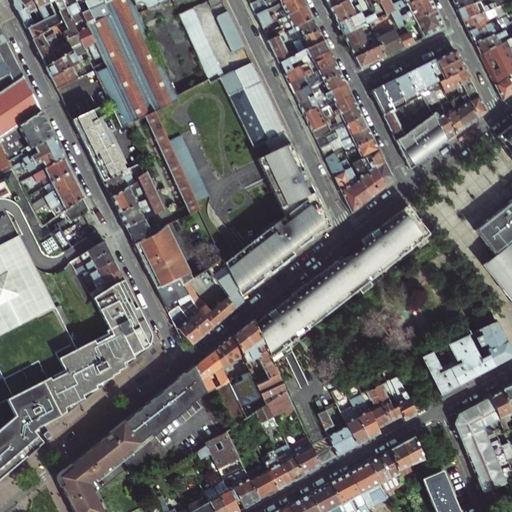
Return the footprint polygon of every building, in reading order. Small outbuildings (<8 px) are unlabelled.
[(42,19),(32,0),(14,0),(13,2),(13,3),(26,30),(42,19)] [(49,5),(46,0),(32,0),(42,19),(26,30),(28,33),(31,40),(57,22),(49,5)] [(65,37),(76,32),(61,0),(46,0),(49,5),(54,3),(66,29),(62,31),(62,32),(63,35),(65,37)] [(102,58),(82,15),(74,0),(61,0),(76,32),(83,45),(84,48),(88,47),(95,61),(102,58)] [(74,0),(82,15),(104,5),(101,0),(74,0)] [(138,14),(131,0),(101,0),(104,5),(82,15),(102,58),(104,63),(93,68),(102,87),(121,127),(144,116),(154,112),(179,100),(138,14)] [(131,0),(138,14),(167,0),(131,0)] [(211,9),(223,4),(221,0),(212,0),(207,2),(211,9)] [(267,11),(265,6),(262,0),(260,0),(251,5),(253,9),(257,16),(267,11)] [(303,0),(289,0),(267,11),(257,16),(263,28),(287,17),(307,8),(303,0)] [(277,0),(265,6),(267,11),(289,0),(277,0)] [(325,0),(328,4),(330,9),(346,2),(349,0),(325,0)] [(350,9),(346,2),(330,9),(334,17),(338,24),(355,16),(380,4),(379,1),(378,0),(363,0),(367,7),(360,11),(357,5),(350,9)] [(408,6),(420,0),(401,0),(402,1),(392,7),(388,0),(381,0),(379,1),(380,4),(386,16),(390,14),(399,10),(408,6)] [(390,14),(398,30),(400,29),(403,28),(405,26),(407,25),(415,22),(436,13),(432,5),(429,0),(420,0),(408,6),(411,12),(407,14),(408,15),(401,18),(398,14),(401,13),(399,10),(390,14)] [(451,0),(454,4),(457,10),(483,0),(451,0)] [(483,0),(457,10),(460,16),(462,21),(497,8),(493,0),(483,0)] [(511,2),(497,8),(462,21),(465,27),(468,32),(497,20),(509,14),(511,12),(511,2)] [(310,14),(307,8),(287,17),(289,22),(285,24),(284,28),(276,31),(275,29),(265,34),(269,41),(288,32),(313,20),(310,14)] [(270,154),(290,145),(252,64),(223,77),(192,9),(179,16),(210,84),(220,79),(254,149),(255,148),(257,152),(267,147),(270,154)] [(235,53),(244,49),(227,12),(217,17),(216,20),(232,52),(235,53)] [(497,20),(468,32),(471,38),(474,44),(511,24),(511,12),(509,14),(511,20),(500,25),(497,20)] [(436,13),(415,22),(424,39),(444,29),(440,21),(436,13)] [(375,39),(379,47),(384,58),(397,52),(403,49),(394,32),(398,30),(390,14),(386,16),(371,24),(368,25),(372,32),(373,35),(375,39)] [(358,22),(355,16),(338,24),(340,29),(344,36),(361,28),(368,25),(371,24),(368,18),(358,22)] [(316,26),(313,20),(288,32),(294,44),(319,32),(316,26)] [(57,22),(31,40),(35,48),(41,60),(45,67),(71,52),(67,43),(55,49),(50,40),(62,32),(62,31),(57,22)] [(511,24),(474,44),(477,50),(479,55),(505,41),(511,37),(511,24)] [(364,35),(361,28),(344,36),(346,41),(349,47),(373,35),(372,32),(364,35)] [(407,31),(409,34),(414,44),(420,41),(413,28),(407,31)] [(402,34),(400,29),(398,30),(394,32),(403,49),(411,45),(414,44),(409,34),(405,35),(404,33),(402,34)] [(23,78),(0,30),(0,57),(9,74),(13,82),(23,78)] [(294,44),(288,32),(269,41),(273,51),(280,64),(299,55),(296,49),(288,53),(283,43),(287,42),(290,46),(294,44)] [(322,37),(319,32),(294,44),(296,49),(299,55),(324,42),(322,37)] [(375,39),(373,35),(349,47),(352,52),(355,59),(372,51),(368,43),(375,39)] [(511,54),(505,41),(479,55),(486,69),(502,101),(511,93),(511,83),(508,75),(511,72),(511,54)] [(299,55),(280,64),(285,74),(293,70),(291,66),(303,61),(305,65),(329,53),(326,47),(324,42),(299,55)] [(83,45),(71,52),(45,67),(47,72),(50,78),(73,64),(80,59),(77,55),(85,50),(84,48),(83,45)] [(372,51),(355,59),(358,65),(361,70),(378,61),(384,58),(379,47),(372,51)] [(433,73),(460,59),(458,55),(455,50),(429,64),(433,73)] [(305,65),(300,67),(304,77),(305,79),(335,64),(332,59),(329,53),(305,65)] [(0,78),(9,74),(0,57),(0,78)] [(439,84),(465,70),(463,65),(460,59),(433,73),(439,84)] [(78,75),(73,64),(50,78),(53,83),(56,89),(82,77),(80,74),(78,75)] [(338,70),(335,64),(305,79),(310,87),(311,90),(340,75),(338,70)] [(433,73),(429,64),(423,66),(417,69),(429,93),(433,90),(440,87),(439,84),(433,73)] [(293,70),(285,74),(284,75),(287,80),(289,85),(304,77),(300,67),(293,70)] [(429,93),(417,69),(411,72),(405,75),(417,99),(422,96),(429,93)] [(460,84),(469,79),(467,75),(465,70),(439,84),(440,87),(444,94),(451,91),(456,89),(455,87),(460,84)] [(13,82),(9,74),(0,78),(0,138),(41,113),(33,97),(23,78),(13,82)] [(340,75),(311,90),(314,97),(327,90),(329,95),(346,86),(343,81),(340,75)] [(417,99),(405,75),(399,78),(394,81),(406,105),(410,104),(409,103),(417,99)] [(305,79),(304,77),(289,85),(291,89),(294,95),(310,87),(305,79)] [(469,79),(460,84),(478,119),(483,115),(486,113),(469,79)] [(406,105),(394,81),(388,84),(382,87),(393,108),(399,105),(401,108),(406,105)] [(464,105),(460,108),(469,126),(473,123),(478,119),(460,84),(455,87),(456,89),(464,105)] [(348,92),(346,86),(329,95),(316,101),(319,108),(322,112),(351,97),(348,92)] [(311,90),(310,87),(294,95),(296,99),(299,105),(315,98),(314,97),(311,90)] [(393,108),(382,87),(371,92),(377,104),(383,117),(392,112),(395,111),(393,108)] [(429,93),(422,96),(429,109),(430,111),(440,105),(433,90),(429,93)] [(447,99),(453,110),(463,130),(466,128),(469,126),(460,108),(453,95),(451,96),(450,94),(452,93),(451,91),(444,94),(445,96),(448,95),(449,97),(447,99)] [(354,103),(351,97),(322,112),(324,117),(327,123),(329,122),(340,116),(357,108),(354,103)] [(316,101),(315,98),(299,105),(301,109),(304,115),(319,108),(316,101)] [(444,105),(441,106),(445,114),(456,135),(460,132),(463,130),(453,110),(449,112),(446,106),(445,107),(444,105)] [(324,117),(319,108),(304,115),(306,119),(308,125),(324,117)] [(360,114),(357,108),(340,116),(343,121),(329,128),(332,133),(334,132),(362,119),(360,114)] [(395,141),(410,170),(429,156),(437,149),(446,142),(432,114),(430,111),(429,109),(401,131),(404,137),(395,141)] [(91,111),(71,120),(73,124),(76,130),(80,138),(84,146),(88,153),(92,161),(94,166),(98,175),(102,182),(129,169),(113,137),(105,129),(99,118),(96,120),(91,111)] [(149,126),(159,122),(154,112),(144,116),(149,126)] [(392,112),(383,117),(389,129),(395,141),(404,137),(401,131),(392,112)] [(47,126),(41,113),(0,138),(0,141),(0,142),(9,160),(26,151),(53,138),(47,126)] [(435,113),(432,114),(446,142),(452,138),(456,135),(445,114),(437,118),(438,116),(436,113),(435,113)] [(327,123),(324,117),(308,125),(310,129),(312,134),(328,126),(328,125),(327,123)] [(362,119),(334,132),(339,141),(341,144),(367,130),(365,125),(362,119)] [(153,135),(163,131),(159,122),(149,126),(153,135)] [(329,128),(328,126),(312,134),(314,137),(316,140),(332,133),(329,128)] [(511,126),(501,135),(497,138),(502,145),(500,146),(506,154),(508,152),(509,154),(507,156),(511,162),(511,126)] [(367,130),(341,144),(343,150),(346,156),(356,150),(373,141),(371,136),(367,130)] [(153,135),(158,145),(167,141),(163,131),(153,135)] [(318,145),(320,150),(339,141),(334,132),(332,133),(316,140),(318,145)] [(194,199),(196,203),(209,197),(181,137),(168,143),(172,150),(176,160),(181,170),(185,179),(190,189),(194,199)] [(56,144),(53,138),(26,151),(28,155),(21,158),(23,161),(13,166),(13,167),(15,171),(58,149),(56,144)] [(0,141),(0,174),(13,167),(13,166),(9,160),(0,142),(0,141)] [(158,145),(162,155),(172,150),(168,143),(167,141),(158,145)] [(325,160),(334,155),(343,150),(339,141),(320,150),(322,154),(325,160)] [(376,147),(373,141),(356,150),(361,161),(369,157),(373,154),(378,152),(376,147)] [(295,254),(290,249),(293,247),(294,245),(298,242),(301,246),(313,237),(312,236),(323,231),(330,227),(313,193),(314,192),(312,189),(311,186),(310,186),(302,170),(299,171),(298,167),(302,165),(299,160),(297,156),(296,156),(290,145),(270,154),(258,159),(284,216),(276,222),(275,220),(269,225),(270,227),(224,263),(240,297),(250,290),(282,264),(281,262),(287,257),(289,259),(295,254)] [(61,154),(58,149),(15,171),(17,175),(27,170),(29,174),(35,170),(37,174),(64,160),(61,154)] [(162,155),(167,164),(176,160),(172,150),(162,155)] [(385,165),(378,152),(373,154),(379,166),(377,167),(374,162),(371,161),(385,189),(389,186),(394,183),(385,165)] [(328,167),(338,162),(334,155),(325,160),(326,163),(328,167)] [(385,189),(371,161),(369,157),(361,161),(360,162),(362,165),(366,163),(370,171),(366,174),(378,194),(381,192),(385,189)] [(64,160),(37,174),(32,176),(37,184),(42,182),(45,188),(70,173),(67,166),(64,160)] [(167,164),(171,174),(181,170),(176,160),(167,164)] [(357,209),(360,207),(343,172),(338,162),(328,167),(332,176),(344,199),(350,213),(357,209)] [(364,169),(362,165),(360,162),(354,165),(352,166),(359,181),(369,200),(374,197),(378,194),(366,174),(361,177),(359,172),(364,169)] [(139,164),(129,169),(102,182),(105,189),(110,198),(129,187),(139,181),(137,178),(134,181),(131,174),(141,169),(139,164)] [(34,209),(17,175),(15,171),(13,167),(0,174),(0,479),(21,461),(27,456),(33,451),(41,444),(32,431),(60,416),(144,351),(148,344),(149,343),(150,338),(149,333),(143,320),(137,323),(110,339),(102,325),(103,320),(93,299),(91,296),(81,280),(80,278),(74,269),(65,255),(75,248),(56,218),(43,226),(36,212),(34,209)] [(369,200),(359,181),(357,182),(349,169),(343,172),(360,207),(366,203),(369,200)] [(171,174),(176,184),(185,179),(181,170),(171,174)] [(141,188),(151,183),(146,171),(137,178),(139,181),(141,188)] [(70,173),(45,188),(49,195),(43,198),(44,199),(38,203),(39,206),(34,209),(36,212),(47,205),(77,186),(74,180),(70,173)] [(176,184),(180,193),(190,189),(185,179),(176,184)] [(146,197),(155,192),(151,183),(141,188),(146,197)] [(77,186),(47,205),(50,212),(56,218),(65,211),(83,199),(80,193),(77,186)] [(138,204),(129,187),(110,198),(113,203),(118,213),(138,204)] [(180,193),(185,203),(194,199),(190,189),(180,193)] [(150,206),(160,202),(155,192),(146,197),(147,199),(150,206)] [(473,229),(494,256),(510,244),(511,242),(511,194),(506,199),(495,207),(497,210),(473,229)] [(91,214),(83,199),(65,211),(71,224),(91,214)] [(147,199),(138,204),(118,213),(121,220),(125,228),(154,214),(150,206),(147,199)] [(185,203),(190,214),(199,209),(194,199),(185,203)] [(155,216),(164,212),(160,202),(150,206),(154,214),(155,216)] [(174,266),(150,278),(153,283),(156,289),(182,277),(183,286),(189,282),(209,269),(222,260),(199,209),(190,214),(166,226),(176,245),(185,263),(175,269),(174,266)] [(429,241),(404,211),(382,228),(360,247),(363,253),(351,260),(337,269),(336,267),(304,292),(292,302),(280,312),(283,316),(277,320),(274,317),(264,325),(256,332),(271,364),(301,341),(335,315),(332,311),(353,299),(353,300),(360,295),(362,299),(370,294),(367,288),(378,281),(388,274),(387,274),(393,269),(393,270),(399,265),(405,260),(405,261),(411,256),(410,256),(416,251),(417,252),(423,247),(422,246),(429,241)] [(155,216),(156,220),(159,225),(169,220),(164,212),(155,216)] [(155,216),(154,214),(125,228),(129,235),(132,242),(133,243),(133,244),(151,236),(151,234),(146,225),(150,223),(151,223),(156,220),(155,216)] [(166,226),(151,236),(133,244),(139,256),(142,261),(176,245),(166,226)] [(107,248),(105,242),(95,248),(76,260),(77,262),(81,260),(83,265),(109,252),(107,248)] [(494,256),(482,265),(511,302),(511,246),(510,244),(494,256)] [(185,263),(176,245),(142,261),(145,269),(150,278),(174,266),(175,269),(185,263)] [(80,278),(114,262),(112,258),(109,252),(83,265),(74,269),(80,278)] [(209,269),(227,297),(235,310),(243,303),(240,297),(224,263),(222,260),(209,269)] [(92,284),(119,271),(117,267),(114,262),(80,278),(81,280),(89,277),(92,284)] [(93,299),(124,281),(121,276),(119,271),(92,284),(90,285),(91,288),(93,287),(96,293),(91,296),(93,299)] [(161,300),(168,313),(180,307),(190,302),(186,296),(185,292),(183,286),(182,277),(156,289),(161,300)] [(137,323),(143,320),(138,310),(129,291),(124,281),(93,299),(103,320),(102,325),(110,339),(137,323)] [(183,286),(185,292),(186,296),(190,302),(212,328),(225,318),(235,310),(227,297),(211,311),(198,297),(189,282),(183,286)] [(208,332),(212,328),(190,302),(180,307),(181,310),(185,315),(203,336),(208,332)] [(183,343),(192,346),(198,341),(203,336),(185,315),(181,310),(180,307),(168,313),(175,327),(183,343)] [(268,404),(284,391),(271,364),(256,332),(251,322),(239,332),(232,337),(241,355),(246,365),(257,360),(267,380),(256,386),(262,397),(266,405),(268,404)] [(480,336),(475,339),(477,343),(500,331),(495,322),(477,331),(480,336)] [(487,351),(505,341),(500,331),(477,343),(479,348),(485,345),(487,351)] [(432,353),(421,359),(439,395),(457,386),(473,378),(481,374),(495,366),(511,356),(511,354),(505,341),(487,351),(485,352),(483,353),(483,359),(480,360),(467,336),(448,345),(455,361),(457,359),(459,363),(454,365),(445,347),(436,351),(444,370),(439,373),(437,370),(439,369),(432,353)] [(224,344),(213,353),(222,371),(241,355),(232,337),(224,344)] [(222,371),(213,353),(204,361),(194,368),(195,370),(207,394),(208,395),(215,391),(209,379),(215,376),(220,387),(228,382),(222,371)] [(73,511),(102,511),(90,486),(122,462),(130,472),(134,469),(136,470),(141,465),(142,466),(153,458),(143,445),(151,439),(153,441),(191,412),(189,409),(207,394),(195,370),(186,378),(185,377),(179,382),(179,383),(125,425),(124,424),(116,430),(109,435),(110,437),(69,469),(68,469),(61,474),(61,473),(56,478),(55,478),(56,479),(59,488),(61,487),(64,494),(73,511)] [(251,370),(228,382),(241,408),(262,397),(256,386),(254,381),(256,380),(251,370)] [(394,402),(400,415),(403,420),(413,415),(417,413),(414,408),(397,378),(391,380),(391,383),(400,400),(394,402)] [(220,387),(215,391),(232,428),(244,420),(246,419),(246,418),(241,408),(228,382),(220,387)] [(397,417),(400,415),(394,402),(390,404),(380,384),(372,388),(388,422),(397,417)] [(511,386),(502,391),(511,412),(511,411),(511,386)] [(383,424),(388,422),(372,388),(360,393),(363,400),(364,401),(370,399),(372,404),(375,406),(368,409),(377,427),(383,424)] [(307,437),(284,391),(268,404),(275,418),(284,413),(298,441),(307,437)] [(496,394),(488,398),(498,421),(501,420),(506,432),(511,429),(511,413),(511,412),(502,391),(496,394)] [(318,408),(333,402),(329,393),(314,399),(318,408)] [(474,474),(482,495),(503,486),(505,485),(504,483),(511,480),(511,479),(511,474),(507,461),(511,458),(511,451),(509,444),(501,447),(494,431),(501,428),(498,421),(488,398),(460,414),(455,423),(457,427),(474,474)] [(379,432),(377,427),(368,409),(364,401),(363,400),(361,401),(362,403),(352,408),(367,439),(374,435),(379,432)] [(279,426),(275,418),(268,404),(266,405),(256,412),(262,424),(269,421),(273,430),(279,426)] [(363,441),(367,439),(352,408),(351,406),(349,407),(350,409),(340,414),(345,425),(346,427),(356,444),(363,441)] [(348,448),(356,444),(346,427),(345,425),(336,430),(325,408),(316,412),(336,455),(348,448)] [(244,420),(248,430),(255,425),(258,430),(253,434),(254,436),(264,430),(262,424),(256,412),(246,418),(246,419),(244,420)] [(232,428),(226,432),(240,459),(250,454),(247,448),(241,451),(239,447),(240,446),(236,438),(248,430),(244,420),(232,428)] [(257,500),(260,499),(244,467),(240,459),(226,432),(205,443),(206,446),(211,455),(224,480),(239,511),(245,507),(257,500)] [(289,434),(284,437),(285,438),(303,474),(314,468),(320,464),(310,445),(296,452),(295,450),(296,448),(289,434)] [(298,477),(303,474),(285,438),(282,440),(284,445),(274,450),(275,452),(290,482),(298,477)] [(401,445),(411,466),(418,463),(418,466),(422,476),(429,473),(425,464),(414,438),(409,440),(401,445)] [(393,461),(401,480),(411,475),(411,477),(416,477),(411,466),(401,445),(396,447),(389,451),(394,460),(393,461)] [(211,455),(206,446),(197,453),(200,460),(211,455)] [(378,457),(394,488),(394,489),(400,486),(401,488),(404,487),(401,480),(393,461),(394,460),(389,451),(384,454),(378,457)] [(286,484),(290,482),(275,452),(271,454),(272,457),(263,462),(267,470),(277,489),(286,484)] [(368,463),(384,493),(394,488),(378,457),(375,459),(368,463)] [(360,467),(349,473),(368,510),(388,500),(384,493),(368,463),(360,467)] [(270,493),(277,489),(267,470),(254,477),(254,474),(251,467),(248,468),(247,466),(244,467),(260,499),(262,498),(270,493)] [(328,484),(343,511),(369,511),(368,510),(349,473),(340,478),(328,484)] [(431,477),(422,481),(435,511),(456,511),(446,487),(440,473),(431,477)] [(236,511),(239,511),(224,480),(213,486),(226,511),(236,511)] [(319,489),(309,494),(318,511),(343,511),(328,484),(319,489)] [(226,511),(213,486),(203,491),(208,501),(214,511),(226,511)] [(288,505),(291,511),(318,511),(309,494),(298,500),(288,505)] [(214,511),(208,501),(187,511),(214,511)]
